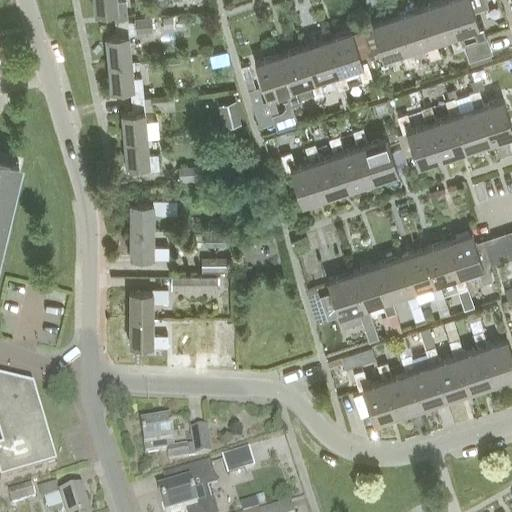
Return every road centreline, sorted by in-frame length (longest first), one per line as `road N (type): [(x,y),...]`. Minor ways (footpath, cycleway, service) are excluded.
road 1 (residential): [(93,380),(83,190),(24,0)]
road 2 (residential): [(434,448),(407,457),(360,453),(293,399),(265,389),(93,380)]
road 3 (residential): [(125,511),(95,414),(93,380)]
